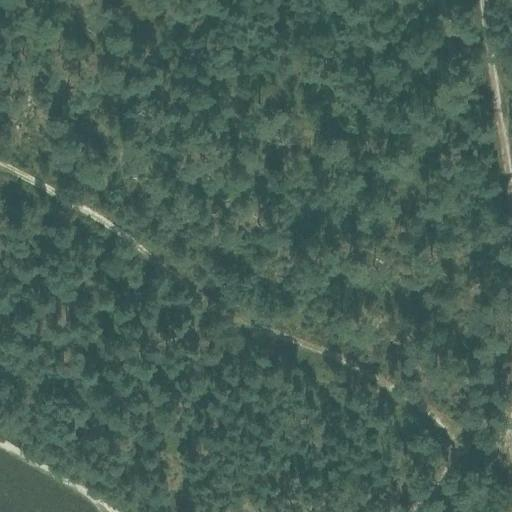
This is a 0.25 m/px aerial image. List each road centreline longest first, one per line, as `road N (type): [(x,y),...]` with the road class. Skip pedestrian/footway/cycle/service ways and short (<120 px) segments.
road 1 (track): [(505,465),(335,357),(209,299),(0,169)]
road 2 (track): [(481,0),(511,189)]
road 3 (track): [(0,445),(109,511)]
